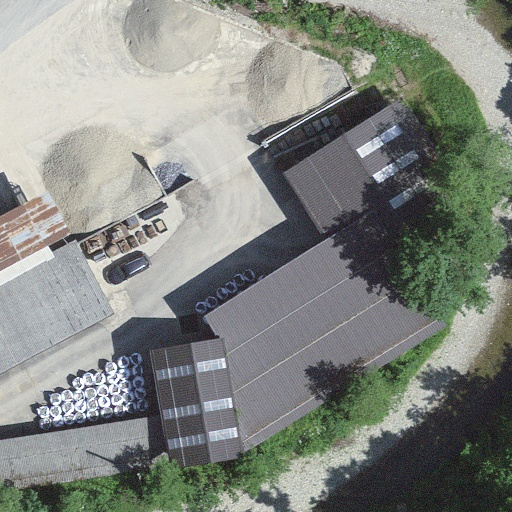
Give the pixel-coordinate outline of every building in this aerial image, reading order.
[(468,199),(405,101),(286,176),(327,244),(374,216),(394,246),(468,199)] [(327,244),(204,318),(219,342),(225,342),(245,456),(446,329),(394,246),(374,216),(327,244)] [(0,374),(114,316),(77,245),(0,285),(0,374)] [(245,456),(225,342),(219,342),(150,354),(161,417),(171,469),(171,472),(245,461),(245,456)] [(161,417),(0,439),(0,492),(171,469),(161,417)]
